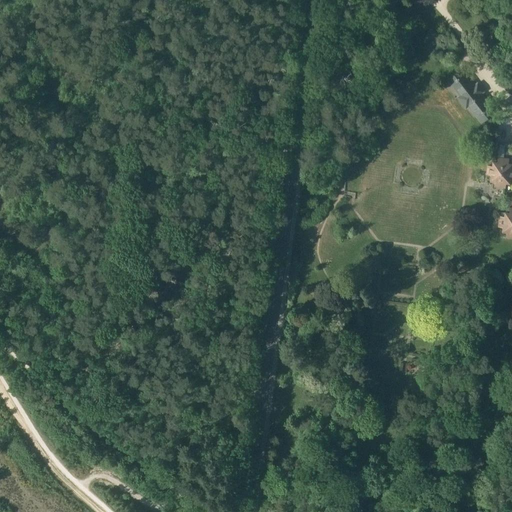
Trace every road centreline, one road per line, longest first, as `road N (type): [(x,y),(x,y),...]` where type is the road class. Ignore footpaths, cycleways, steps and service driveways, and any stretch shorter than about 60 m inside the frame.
road 1 (secondary): [(245,511),(313,0)]
road 2 (unknown): [(0,350),(193,511)]
road 3 (track): [(0,386),(56,471),(102,511)]
